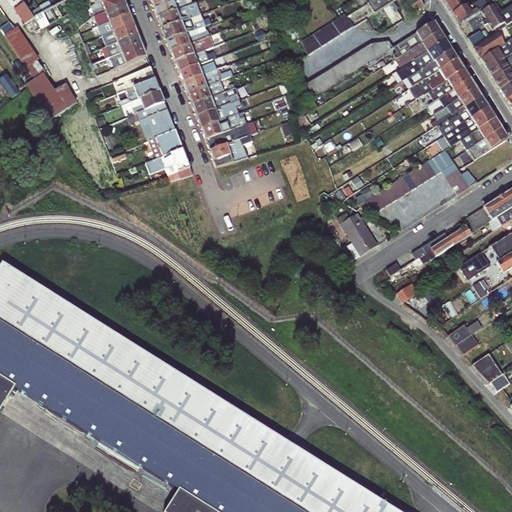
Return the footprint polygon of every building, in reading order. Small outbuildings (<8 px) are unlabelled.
[(21,0),(7,0),(31,32),(39,27),(41,30),(73,12),(66,0),(34,18),(21,0)] [(84,0),(90,8),(99,2),(103,0),(84,0)] [(92,19),(94,17),(125,5),(123,0),(103,0),(99,2),(90,8),(87,12),(92,19)] [(150,0),(153,8),(174,0),(150,0)] [(174,0),(153,8),(157,18),(185,8),(182,0),(174,0)] [(373,15),(394,1),(392,0),(373,0),(369,3),(366,4),(373,15)] [(424,8),(418,0),(404,0),(405,3),(409,1),(416,13),(424,8)] [(464,0),(450,0),(444,4),(451,14),(473,0),(468,0),(465,2),(464,0)] [(473,0),(451,14),(457,24),(476,13),(474,10),(471,11),(468,7),(479,0),(473,0)] [(40,8),(42,12),(51,7),(49,3),(40,8)] [(185,8),(157,18),(162,30),(201,15),(209,12),(207,6),(198,9),(196,3),(192,5),(185,8)] [(494,3),(480,12),(491,32),(504,24),(506,26),(511,21),(511,4),(500,12),(494,3)] [(94,17),(98,27),(129,15),(125,5),(94,17)] [(301,41),(309,54),(355,27),(347,13),(301,41)] [(98,27),(102,37),(133,25),(129,15),(98,27)] [(201,15),(162,30),(166,42),(197,30),(211,25),(208,18),(203,20),(201,15)] [(98,27),(94,17),(92,19),(88,21),(92,29),(98,27)] [(403,55),(439,32),(433,23),(392,48),(387,42),(368,44),(307,83),(306,86),(311,100),(389,51),(391,49),(395,54),(392,56),(395,61),(403,55)] [(102,37),(106,47),(137,35),(133,25),(102,37)] [(54,91),(14,29),(4,35),(34,80),(25,86),(49,121),(76,103),(65,84),(54,91)] [(197,30),(166,42),(170,52),(210,37),(207,31),(199,34),(197,30)] [(413,62),(445,41),(439,32),(403,55),(405,58),(400,62),(403,67),(413,62)] [(480,60),(501,45),(494,34),(481,41),(476,33),(467,40),(480,60)] [(92,65),(80,34),(74,36),(95,90),(101,87),(94,70),(92,65)] [(486,69),(511,54),(511,38),(510,34),(506,36),(508,41),(501,45),(480,60),(486,69)] [(101,50),(105,60),(141,45),(137,35),(106,47),(101,50)] [(210,37),(170,52),(175,63),(205,51),(209,49),(214,48),(210,37)] [(216,40),(219,46),(225,43),(222,37),(216,40)] [(401,82),(450,51),(445,41),(413,62),(415,65),(402,73),(400,70),(394,74),(401,82)] [(141,45),(105,60),(92,65),(94,70),(107,64),(109,71),(146,57),(141,45)] [(175,63),(179,73),(213,60),(216,59),(213,52),(211,53),(207,55),(205,51),(175,63)] [(407,91),(456,60),(450,51),(401,82),(407,91)] [(511,54),(486,69),(492,80),(511,67),(511,54)] [(179,73),(183,83),(223,68),(227,67),(224,59),(214,63),(213,60),(179,73)] [(456,60),(407,91),(415,101),(432,91),(463,71),(456,60)] [(117,94),(125,91),(154,79),(150,67),(112,82),(117,94)] [(498,89),(511,81),(511,67),(492,80),(498,89)] [(223,68),(183,83),(187,94),(219,81),(230,77),(228,71),(225,73),(223,68)] [(437,100),(469,80),(463,71),(432,91),(437,100)] [(121,107),(129,104),(159,92),(154,79),(125,91),(128,99),(119,102),(121,107)] [(441,109),(475,89),(469,80),(437,100),(441,109)] [(187,94),(192,106),(225,93),(234,89),(233,84),(222,88),(219,81),(187,94)] [(511,81),(498,89),(505,100),(511,95),(511,81)] [(0,84),(0,83),(0,104),(1,106),(11,99),(0,84)] [(105,99),(101,87),(95,90),(91,91),(86,93),(90,105),(105,99)] [(436,127),(481,98),(475,89),(441,109),(432,115),(434,121),(429,125),(432,129),(436,127)] [(129,104),(134,115),(164,103),(159,92),(129,104)] [(225,93),(192,106),(196,117),(236,102),(234,96),(227,98),(225,93)] [(443,137),(487,109),(481,98),(436,127),(443,137)] [(196,117),(201,129),(234,115),(237,114),(235,109),(238,107),(236,102),(196,117)] [(141,122),(146,136),(148,141),(175,131),(164,103),(134,115),(136,121),(139,120),(141,122)] [(459,143),(495,120),(487,109),(443,137),(450,147),(459,143)] [(234,115),(201,129),(205,141),(243,126),(240,119),(236,120),(234,115)] [(466,152),(500,129),(495,120),(459,143),(466,152)] [(243,126),(205,141),(210,151),(250,136),(257,133),(254,126),(248,129),(246,125),(243,126)] [(500,129),(466,152),(473,161),(508,140),(500,129)] [(148,141),(155,160),(182,149),(175,131),(148,141)] [(231,155),(241,151),(243,150),(242,146),(252,142),(250,136),(210,151),(216,168),(233,163),(231,157),(231,155)] [(170,182),(192,175),(182,149),(155,160),(146,164),(150,175),(165,169),(170,182)] [(369,215),(445,173),(456,194),(477,182),(469,169),(461,174),(448,151),(360,200),(369,215)] [(124,154),(112,159),(114,163),(126,158),(124,154)] [(461,223),(464,227),(470,235),(486,225),(511,207),(511,189),(511,190),(461,223)] [(511,220),(511,207),(486,225),(491,233),(510,222),(511,220)] [(359,212),(340,224),(352,242),(344,247),(352,261),(379,244),(359,212)] [(418,269),(470,235),(464,227),(447,239),(429,250),(429,251),(428,252),(425,245),(410,255),(414,261),(413,262),(418,269)] [(467,282),(495,263),(511,252),(511,232),(456,268),(467,282)] [(511,252),(495,263),(502,274),(511,267),(511,252)] [(0,413),(6,405),(15,392),(176,496),(169,508),(165,511),(389,511),(2,266),(0,269),(0,413)] [(407,287),(400,291),(406,300),(413,296),(407,287)] [(479,345),(472,334),(483,328),(479,320),(467,327),(465,325),(450,334),(462,355),(479,345)] [(490,353),(474,363),(488,384),(504,373),(490,353)]
